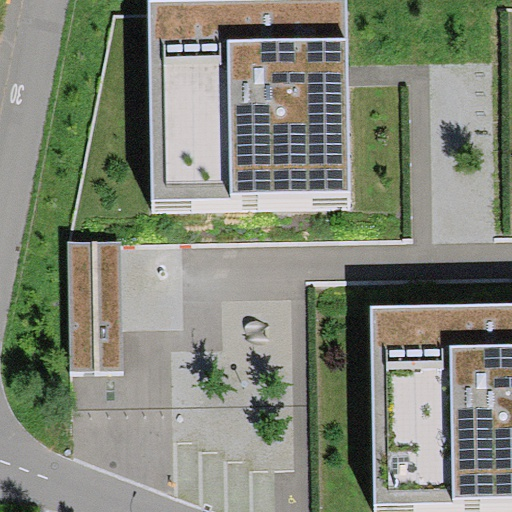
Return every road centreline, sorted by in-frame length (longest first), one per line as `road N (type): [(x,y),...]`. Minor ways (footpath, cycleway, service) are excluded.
road 1 (residential): [(0,161),(29,0)]
road 2 (residential): [(124,511),(0,461)]
